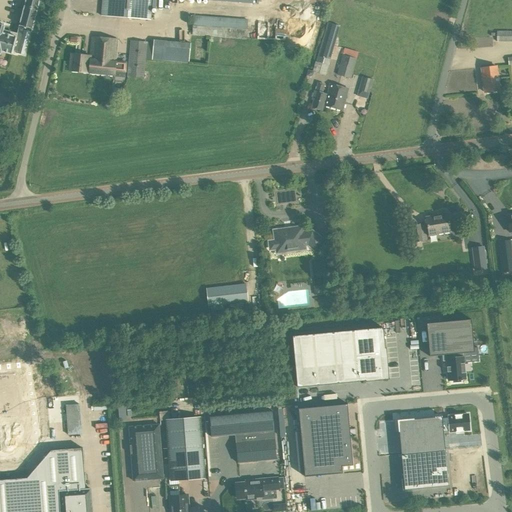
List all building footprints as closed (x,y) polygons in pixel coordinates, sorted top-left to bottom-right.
[(102,0),(101,16),(149,20),(150,0),(102,0)] [(194,16),(192,36),(246,40),(248,21),(194,16)] [(0,56),(2,55),(2,53),(12,56),(17,34),(4,31),(5,26),(0,24),(0,56)] [(511,31),(497,32),(496,42),(511,41),(511,31)] [(311,71),(310,76),(315,78),(316,74),(325,76),(337,38),(324,35),(316,62),(315,62),(312,71),(311,71)] [(90,57),(89,73),(114,76),(114,71),(124,72),(125,63),(115,62),(117,40),(92,38),(90,57)] [(154,41),(152,61),(189,64),(190,44),(154,41)] [(131,42),(128,76),(144,78),(147,43),(131,42)] [(72,55),(70,71),(89,73),(90,57),(72,55)] [(342,56),(337,75),(350,79),(356,60),(342,56)] [(496,67),(482,68),(484,93),(499,91),(496,67)] [(362,77),(358,90),(368,93),(372,80),(362,77)] [(313,100),(311,108),(322,111),(323,105),(323,106),(326,95),(322,94),(324,85),(318,83),(315,92),(314,91),(312,100),(313,100)] [(326,95),(323,106),(343,111),(348,89),(330,84),(327,95),(326,95)] [(511,224),(511,207),(495,210),(498,226),(511,224)] [(439,215),(425,218),(428,236),(436,235),(436,234),(450,232),(447,213),(439,215)] [(271,240),(265,240),(266,250),(274,249),(274,254),(304,251),(304,246),(306,245),(314,251),(323,239),(310,229),(302,230),(301,225),(270,229),(271,240)] [(419,225),(412,226),(415,243),(422,242),(419,225)] [(502,272),(511,271),(511,255),(510,240),(498,242),(502,272)] [(486,269),(483,247),(472,248),(475,270),(486,269)] [(245,284),(206,288),(208,306),(247,302),(245,284)] [(327,285),(313,287),(315,296),(328,294),(327,285)] [(471,319),(426,324),(429,353),(429,355),(429,356),(442,355),(463,353),(474,352),(471,319)] [(388,378),(385,350),(386,350),(386,348),(385,348),(383,328),(292,336),(297,387),(365,381),(365,382),(368,381),(367,380),(388,378)] [(463,353),(442,355),(443,361),(446,361),(448,380),(460,379),(460,380),(462,380),(462,379),(465,379),(463,353)] [(0,451),(32,448),(24,368),(0,370),(0,451)] [(311,417),(299,418),(305,474),(352,469),(346,401),(310,405),(311,417)] [(272,410),(208,416),(209,436),(235,434),(238,463),(277,460),(272,410)] [(78,430),(77,411),(65,411),(65,430),(78,430)] [(469,430),(468,414),(448,416),(450,432),(469,430)] [(445,451),(442,417),(398,421),(401,455),(445,451)] [(199,418),(167,421),(171,480),(203,478),(199,418)] [(159,425),(129,427),(133,481),(163,479),(159,425)] [(29,477),(0,479),(0,511),(95,511),(94,487),(88,488),(84,447),(53,449),(29,477)] [(445,451),(401,455),(404,490),(448,486),(445,451)] [(474,483),(472,464),(449,466),(451,485),(474,483)] [(260,481),(236,484),(237,499),(246,498),(246,500),(255,499),(255,497),(262,497),(262,491),(278,490),(277,478),(260,479),(260,481)] [(171,496),(170,496),(171,511),(188,511),(187,495),(180,496),(179,490),(170,491),(171,496)]
